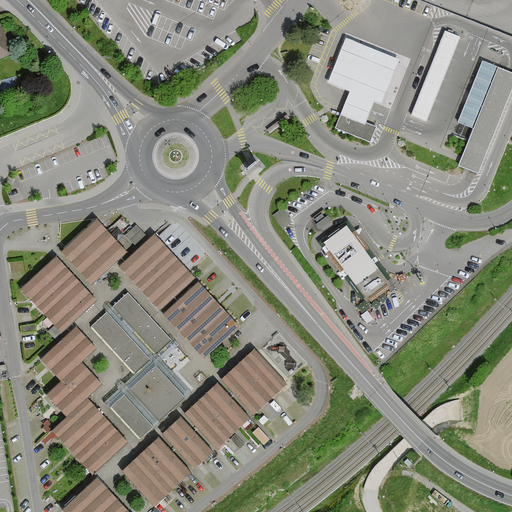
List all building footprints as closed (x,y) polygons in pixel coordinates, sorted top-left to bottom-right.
[(411,117),(426,123),(460,38),(445,32),(411,117)] [(0,35),(0,59),(9,56),(0,35)] [(400,59),(346,38),(328,82),(350,91),(340,114),(365,124),(374,101),(382,104),(400,59)] [(473,130),(498,69),(482,62),(457,124),(473,130)] [(511,74),(510,73),(498,69),(473,130),(458,167),(471,172),(478,175),(511,92),(511,74)] [(377,128),(341,114),(335,130),(370,144),(377,128)] [(288,115),(267,131),(269,135),(290,119),(288,115)] [(324,209),(313,216),(317,221),(328,213),(324,209)] [(282,210),(274,216),(284,229),(292,223),(282,210)] [(62,250),(92,284),(128,252),(97,219),(64,249),(62,250)] [(121,238),(133,251),(149,236),(137,222),(121,238)] [(389,283),(347,225),(324,242),(366,299),(389,283)] [(120,267),(159,310),(194,277),(155,234),(120,267)] [(28,299),(61,334),(97,300),(56,256),(53,259),(20,289),(28,299)] [(164,315),(204,357),(238,326),(198,283),(164,315)] [(170,340),(128,294),(92,327),(133,373),(170,340)] [(46,433),(88,478),(123,446),(82,402),(97,388),(77,366),(92,352),(71,329),(35,362),(55,384),(40,397),(61,419),(46,433)] [(176,347),(170,340),(133,373),(104,400),(111,407),(156,366),(185,397),(191,391),(162,360),(176,347)] [(113,476),(146,511),(281,387),(248,352),(113,476)] [(185,397),(156,366),(111,407),(140,438),(185,397)] [(413,462),(408,458),(404,462),(409,466),(413,462)] [(55,511),(118,511),(90,481),(55,511)]
